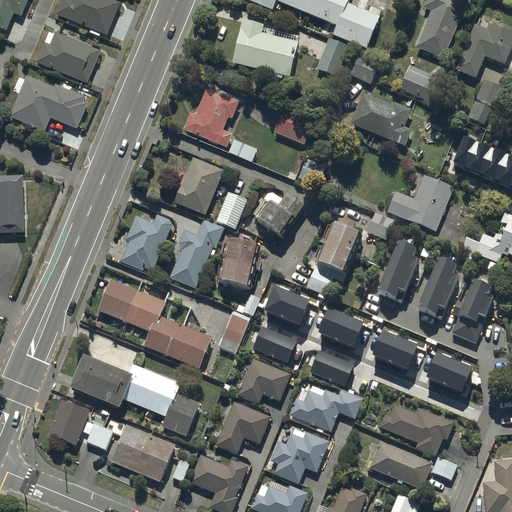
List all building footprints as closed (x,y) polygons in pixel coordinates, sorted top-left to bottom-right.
[(22,21),(30,0),(0,0),(0,31),(7,35),(14,18),(22,21)] [(108,40),(121,7),(102,0),(63,0),(56,19),(91,33),(90,36),(100,40),(101,37),(108,40)] [(272,15),(273,11),(278,12),(280,6),(336,29),(332,40),(367,54),(380,22),(379,22),(381,15),(371,11),(368,17),(348,8),(351,0),(239,0),(239,1),(272,15)] [(430,15),(416,51),(443,63),(466,6),(451,0),(426,0),(422,12),(430,15)] [(285,36),(283,43),(272,41),(273,34),(242,26),(232,67),(268,76),(268,78),(282,82),(282,80),(289,81),(299,40),(285,36)] [(504,70),(511,50),(511,34),(503,31),(502,34),(489,28),(486,34),(475,29),(456,75),(475,83),(485,62),(504,70)] [(87,87),(100,55),(50,34),(37,66),(87,87)] [(348,52),(329,44),(317,73),(336,81),(348,52)] [(379,68),(352,56),(343,76),(370,88),(379,68)] [(438,82),(410,70),(400,93),(428,105),(438,82)] [(26,80),(10,120),(45,135),(51,122),(77,133),(88,108),(84,106),(86,101),(83,100),(83,99),(56,88),(55,91),(43,87),(44,86),(35,82),(34,84),(26,80)] [(504,91),(484,82),(476,103),(496,112),(504,91)] [(194,120),(190,118),(183,135),(226,153),(232,139),(222,135),(228,122),(232,123),(239,106),(207,93),(197,117),(194,120)] [(393,110),(363,98),(350,128),(405,151),(412,134),(404,131),(411,113),(394,106),(393,110)] [(479,107),(476,106),(469,119),(483,126),(490,112),(479,106),(479,107)] [(312,125),(283,114),(274,137),(303,148),(312,125)] [(454,167),(511,190),(511,161),(465,142),(454,167)] [(234,143),(229,156),(252,166),(257,153),(234,143)] [(326,169),(305,160),(296,181),(317,190),(326,169)] [(224,176),(193,163),(174,207),(205,221),(224,176)] [(0,237),(24,237),(23,181),(0,181),(0,237)] [(395,196),(387,217),(435,236),(453,193),(423,181),(414,203),(395,196)] [(248,203),(229,195),(216,225),(235,233),(248,203)] [(281,244),(283,242),(284,242),(307,210),(291,199),(281,213),(269,205),(256,223),(260,226),(259,228),(281,244)] [(395,223),(376,215),(367,237),(386,244),(395,223)] [(511,221),(503,218),(499,229),(503,230),(499,240),(495,239),(494,242),(483,237),(475,258),(498,267),(501,260),(511,264),(511,221)] [(154,227),(135,220),(125,245),(129,246),(121,265),(143,274),(144,272),(153,276),(171,229),(170,224),(157,219),(154,227)] [(339,230),(333,227),(317,267),(343,277),(360,238),(352,235),(356,227),(343,222),(339,230)] [(224,233),(204,224),(196,241),(184,235),(178,248),(181,255),(169,283),(195,293),(210,258),(212,259),(224,233)] [(258,251),(231,245),(222,286),(249,292),(258,251)] [(416,252),(399,245),(379,292),(396,299),(403,302),(419,264),(412,261),(416,252)] [(456,269),(439,262),(419,308),(438,316),(438,315),(443,317),(459,280),(453,277),(456,269)] [(333,280),(314,273),(306,292),(325,300),(333,280)] [(120,288),(111,284),(97,316),(149,337),(143,351),(199,374),(212,343),(198,338),(201,331),(190,327),(187,333),(175,328),(176,324),(168,320),(166,324),(160,321),(166,307),(157,304),(159,299),(150,295),(148,300),(128,291),(130,286),(122,283),(120,288)] [(465,304),(459,301),(454,313),(460,315),(453,331),(477,341),(495,300),(488,297),(490,291),(474,284),(465,304)] [(311,305),(276,291),(266,315),(301,330),(311,305)] [(259,300),(251,297),(243,317),(251,320),(259,300)] [(365,328),(330,313),(320,337),(355,352),(365,328)] [(223,340),(218,351),(235,358),(250,322),(234,315),(226,334),(224,334),(222,340),(223,340)] [(297,343),(263,330),(254,351),(289,365),(297,343)] [(419,350),(384,335),(373,360),(409,375),(419,350)] [(354,368),(320,354),(311,374),(345,389),(354,368)] [(473,373),(438,358),(428,382),(463,397),(473,373)] [(128,382),(82,363),(68,395),(119,416),(123,404),(165,422),(162,431),(187,441),(200,408),(177,399),(181,390),(133,370),(128,382)] [(290,378),(254,363),(239,400),(259,408),(262,399),(279,406),(290,378)] [(296,403),(289,419),(331,436),(339,417),(355,424),(363,403),(341,393),(338,400),(313,389),(310,396),(308,395),(308,396),(301,394),(297,404),(296,403)] [(89,414),(62,404),(49,438),(76,448),(89,414)] [(270,422),(234,406),(215,449),(237,459),(244,442),(258,449),(270,422)] [(417,448),(415,453),(435,462),(442,444),(446,446),(454,428),(418,413),(415,419),(394,410),(389,420),(385,419),(379,432),(417,448)] [(112,435),(87,425),(83,436),(89,439),(86,447),(105,454),(112,435)] [(174,450),(126,430),(111,466),(159,486),(174,450)] [(295,433),(292,439),(290,438),(286,449),(278,446),(270,465),(278,468),(274,478),(299,488),(305,472),(317,477),(329,446),(306,437),(295,433)] [(432,468),(380,446),(369,473),(397,485),(397,486),(402,488),(402,487),(421,494),(432,468)] [(228,471),(201,459),(189,487),(215,498),(209,511),(234,511),(238,502),(236,501),(248,471),(231,464),(228,471)] [(457,468),(438,461),(432,477),(451,484),(457,468)] [(190,467),(180,463),(172,482),(182,486),(190,467)] [(511,511),(511,463),(494,465),(496,487),(483,488),(485,511),(511,511)] [(301,511),(307,497),(289,490),(288,492),(271,486),(270,491),(269,490),(268,491),(262,489),(258,499),(256,498),(251,511),(301,511)] [(327,511),(361,511),(367,499),(352,492),(351,495),(342,491),(332,511),(331,511),(329,511),(327,511)] [(418,511),(421,507),(398,498),(392,511),(418,511)]
